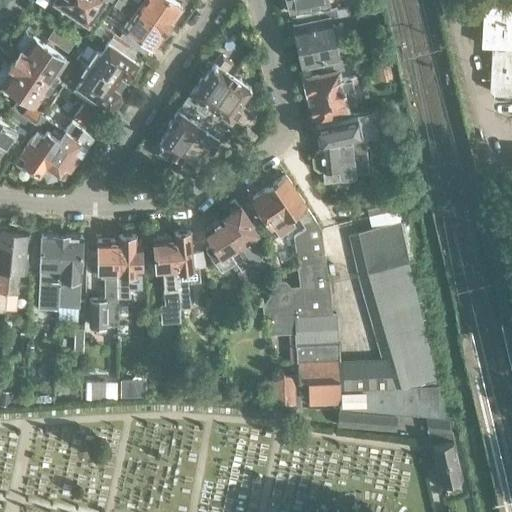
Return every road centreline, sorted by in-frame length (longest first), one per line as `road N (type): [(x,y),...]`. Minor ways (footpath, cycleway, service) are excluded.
road 1 (residential): [(257,0),(283,121),(271,147),(189,199),(70,208)]
road 2 (residential): [(70,208),(216,0)]
